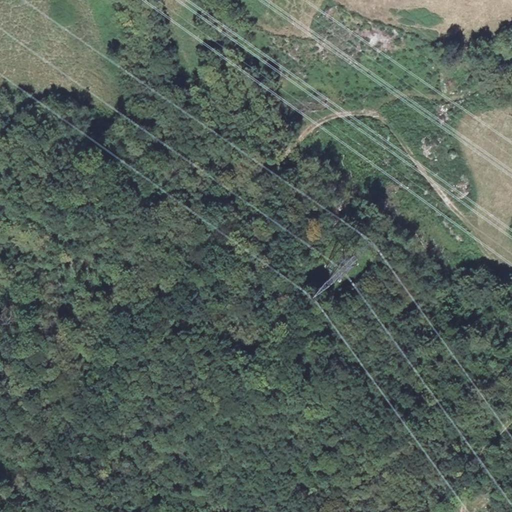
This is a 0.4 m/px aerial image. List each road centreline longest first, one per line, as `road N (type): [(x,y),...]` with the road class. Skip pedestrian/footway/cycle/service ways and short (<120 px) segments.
road 1 (track): [(511,257),(458,216),(385,121),(369,113),(320,115),(245,192),(163,199),(82,234),(14,208),(0,191)]
road 2 (track): [(410,511),(443,363),(459,328),(494,293),(511,287)]
